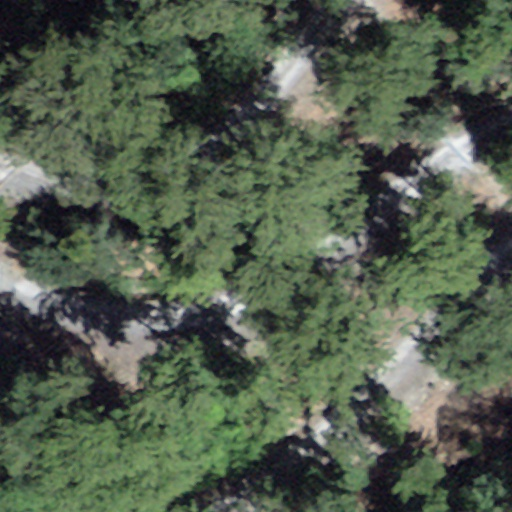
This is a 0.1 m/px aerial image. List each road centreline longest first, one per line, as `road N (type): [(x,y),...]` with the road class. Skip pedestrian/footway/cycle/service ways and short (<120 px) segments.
road 1 (track): [(511,125),(427,168),(311,275),(231,317),(157,324),(56,312),(0,287)]
road 2 (track): [(0,167),(84,189),(137,187),(191,163),(236,130),(299,59),(336,0)]
road 3 (track): [(235,511),(387,399),(511,271)]
